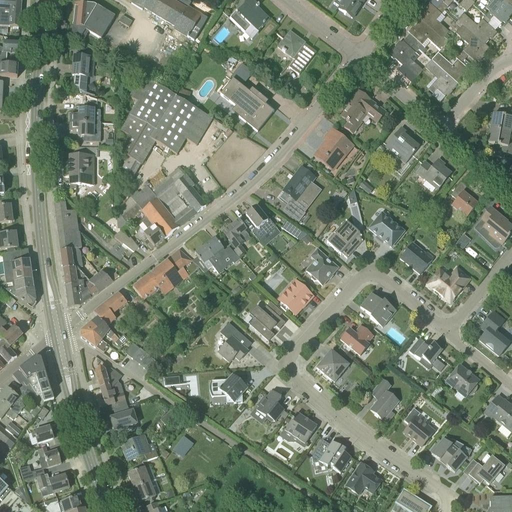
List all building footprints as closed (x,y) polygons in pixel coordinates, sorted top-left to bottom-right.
[(0,0),(0,26),(19,28),(21,1),(13,0),(0,0)] [(185,0),(133,0),(131,5),(142,11),(144,9),(175,28),(174,30),(194,42),(207,20),(188,8),(191,3),(185,0)] [(229,19),(245,35),(251,41),(258,34),(257,33),(269,21),(257,9),(259,7),(258,6),(256,8),(250,2),(251,0),(250,0),(237,14),(236,13),(229,19)] [(345,0),(338,10),(352,19),(365,0),(345,0)] [(453,1),(463,10),(466,13),(474,4),(469,0),(468,1),(466,0),(438,0),(443,3),(439,7),(445,12),(449,8),(448,7),(453,1)] [(500,0),(485,0),(495,9),(490,14),(489,13),(485,17),(491,22),(494,18),(501,25),(507,18),(508,19),(511,14),(511,8),(510,7),(509,8),(500,0)] [(86,31),(102,41),(115,18),(94,7),(92,5),(90,5),(78,4),(77,4),(76,4),(75,5),(75,6),(75,7),(74,25),(72,26),(71,37),(80,42),(86,31)] [(444,39),(449,34),(435,21),(440,15),(441,16),(445,12),(439,7),(436,11),(428,4),(422,11),(421,10),(414,18),(419,22),(420,21),(442,40),(444,39)] [(491,22),(485,17),(481,22),(482,23),(477,28),(464,16),(456,25),(461,30),(463,28),(484,47),(485,46),(493,37),(492,36),(495,32),(487,26),(491,22)] [(129,29),(132,23),(122,17),(119,23),(129,29)] [(413,46),(419,50),(423,55),(426,51),(422,47),(423,46),(422,45),(427,40),(441,52),(449,43),(444,39),(442,40),(420,21),(419,22),(411,31),(412,32),(409,35),(417,42),(413,46)] [(461,30),(456,25),(454,23),(448,30),(456,36),(461,30)] [(459,56),(465,61),(468,57),(475,64),(481,57),(482,58),(489,50),(485,46),(484,47),(463,28),(461,30),(456,36),(469,48),(465,52),(464,51),(459,56)] [(288,68),(298,76),(315,53),(316,54),(290,34),(291,33),(290,33),(284,41),(277,35),(276,36),(284,41),(278,49),(294,61),(288,68)] [(18,55),(19,44),(3,43),(3,49),(0,48),(0,53),(3,54),(6,54),(18,55)] [(415,55),(419,50),(413,46),(410,50),(402,43),(395,51),(395,50),(388,56),(394,61),(395,60),(416,79),(423,72),(409,59),(414,54),(415,55)] [(0,78),(17,79),(18,67),(6,66),(6,54),(3,54),(0,53),(0,78)] [(438,54),(431,62),(458,86),(467,75),(466,75),(469,71),(461,64),(465,61),(459,56),(455,60),(457,61),(452,67),(438,54)] [(72,77),(74,78),(73,88),(79,90),(79,93),(86,95),(87,79),(88,79),(90,59),(74,57),(72,77)] [(452,92),(458,86),(431,62),(425,69),(439,82),(434,87),(432,86),(428,91),(434,95),(437,91),(445,98),(451,91),(452,92)] [(133,178),(140,166),(142,167),(155,144),(176,156),(202,113),(141,77),(134,88),(131,93),(128,98),(137,103),(120,132),(129,137),(119,153),(127,158),(120,171),(133,178)] [(257,133),(273,114),(273,113),(233,81),(220,96),(235,108),(232,113),(257,133)] [(191,93),(180,90),(178,98),(188,101),(191,93)] [(344,129),(353,136),(362,124),(361,123),(366,117),(377,125),(386,114),(386,113),(385,114),(371,103),(371,102),(358,91),(350,102),(352,103),(340,118),(348,124),(344,129)] [(70,115),(70,124),(94,124),(94,112),(97,112),(97,105),(84,105),(84,111),(79,111),(79,116),(70,115)] [(493,115),(490,130),(510,134),(511,126),(511,125),(511,112),(508,112),(507,118),(493,115)] [(217,123),(215,127),(226,133),(228,130),(217,123)] [(94,134),(94,124),(70,124),(70,132),(78,132),(78,137),(84,137),(83,143),(100,144),(100,134),(94,134)] [(508,142),(510,134),(490,130),(488,145),(502,147),(501,153),(511,155),(511,149),(510,149),(511,142),(508,142)] [(314,158),(331,171),(344,154),(346,155),(353,147),(332,131),(326,137),(329,139),(314,158)] [(385,149),(390,153),(387,156),(388,157),(388,159),(388,161),(389,162),(391,162),(393,161),(394,162),(397,158),(405,165),(419,148),(399,132),(385,149)] [(69,187),(94,187),(93,158),(98,158),(98,149),(75,149),(75,158),(69,158),(69,187)] [(426,177),(440,188),(451,175),(436,163),(431,169),(424,164),(416,174),(423,180),(426,177)] [(314,169),(310,165),(305,171),(309,175),(314,169)] [(321,192),(311,184),(314,179),(301,169),(285,191),(287,193),(286,195),(293,201),(290,204),(289,203),(283,211),(299,223),(305,215),(304,214),(321,192)] [(149,192),(134,202),(138,207),(122,219),(127,225),(141,214),(143,213),(164,240),(206,208),(191,190),(194,188),(180,170),(149,192)] [(363,182),(359,188),(364,192),(368,186),(363,182)] [(461,183),(450,196),(456,201),(451,207),(466,219),(478,205),(463,193),(466,188),(461,183)] [(345,201),(356,202),(353,191),(345,201)] [(58,234),(75,231),(75,225),(76,224),(74,211),(66,213),(65,204),(54,205),(58,234)] [(0,224),(12,224),(12,223),(14,223),(13,214),(11,214),(10,207),(0,207),(0,224)] [(259,243),(276,229),(268,220),(266,221),(256,208),(246,217),(256,229),(251,233),(259,243)] [(483,229),(496,240),(495,241),(502,246),(511,233),(511,228),(505,222),(503,224),(501,222),(503,220),(490,210),(481,221),(486,225),(483,229)] [(148,231),(143,235),(150,244),(147,247),(150,251),(154,248),(154,249),(164,240),(143,213),(141,214),(146,220),(141,223),(148,231)] [(391,249),(404,233),(381,214),(369,230),(376,237),(378,234),(385,240),(383,242),(391,249)] [(119,231),(127,225),(122,219),(121,217),(118,219),(119,220),(116,220),(117,230),(119,230),(119,231)] [(244,233),(246,231),(239,222),(223,234),(230,243),(229,243),(235,250),(233,252),(238,258),(245,253),(241,247),(250,240),(244,233)] [(297,241),(302,233),(286,222),(281,229),(297,241)] [(119,233),(113,238),(133,254),(138,249),(130,239),(128,240),(121,231),(128,226),(127,225),(119,231),(119,233)] [(339,230),(327,244),(340,256),(343,253),(349,257),(355,250),(352,247),(359,239),(356,236),(358,234),(349,226),(342,233),(339,230)] [(61,253),(78,250),(75,231),(58,234),(61,253)] [(0,250),(0,251),(8,250),(15,249),(17,249),(17,248),(16,248),(15,242),(16,241),(15,234),(0,235),(0,250)] [(469,241),(462,235),(454,245),(461,251),(469,241)] [(302,241),(307,247),(311,243),(306,237),(302,241)] [(205,247),(213,258),(223,271),(228,267),(224,262),(229,259),(233,265),(240,261),(228,248),(224,252),(215,240),(205,247)] [(420,277),(432,261),(434,258),(427,253),(425,255),(412,245),(400,260),(408,267),(410,266),(414,269),(412,271),(420,277)] [(223,271),(213,258),(205,247),(204,247),(205,248),(195,255),(197,258),(192,262),(206,273),(208,272),(203,265),(208,262),(218,275),(223,271)] [(79,259),(78,250),(61,253),(63,271),(78,269),(79,270),(78,260),(79,259)] [(3,265),(4,275),(31,271),(28,251),(15,253),(8,254),(1,255),(3,265)] [(314,283),(317,283),(322,287),(329,280),(328,279),(330,276),(331,277),(338,270),(317,251),(311,258),(315,262),(306,272),(311,277),(311,280),(314,283)] [(206,273),(192,262),(192,263),(179,252),(133,289),(143,303),(147,299),(159,290),(164,297),(189,278),(199,269),(204,275),(206,273)] [(268,261),(271,265),(277,260),(273,256),(270,258),(268,261)] [(85,285),(87,291),(90,300),(99,294),(89,284),(89,282),(78,270),(79,270),(78,269),(63,271),(65,288),(77,286),(76,283),(83,282),(83,285),(84,285),(85,285)] [(31,271),(4,275),(6,284),(32,280),(31,271)] [(469,281),(460,274),(452,283),(439,272),(427,286),(446,302),(453,301),(469,281)] [(112,284),(108,280),(102,273),(95,278),(106,288),(112,284)] [(256,279),(252,275),(247,278),(251,283),(256,279)] [(99,294),(106,288),(95,278),(89,282),(89,284),(99,294)] [(32,280),(6,284),(6,285),(12,284),(12,289),(4,290),(31,310),(33,309),(36,305),(32,280)] [(71,310),(72,310),(79,308),(90,300),(87,291),(85,291),(84,285),(83,285),(83,282),(76,283),(77,286),(65,288),(68,308),(69,309),(69,308),(71,310)] [(312,298),(295,283),(278,302),(295,317),(296,317),(295,316),(306,304),(307,304),(312,298)] [(10,309),(16,303),(11,298),(0,290),(0,310),(5,305),(10,309)] [(98,319),(106,328),(115,320),(111,316),(126,303),(118,294),(93,314),(98,319)] [(382,329),(396,312),(384,302),(382,304),(371,295),(360,309),(371,318),(370,319),(382,329)] [(151,310),(143,303),(139,298),(128,308),(140,321),(151,310)] [(255,320),(249,326),(268,343),(274,336),(270,332),(275,327),(279,331),(285,324),(266,307),(261,313),(256,309),(250,316),(255,320)] [(499,358),(509,345),(495,333),(504,323),(493,314),(484,325),(489,329),(479,342),(499,358)] [(0,339),(9,349),(21,338),(13,329),(7,335),(4,331),(2,333),(0,330),(0,325),(2,324),(0,322),(0,319),(1,319),(0,318),(0,339)] [(98,319),(91,325),(97,330),(93,336),(102,342),(106,337),(110,340),(111,340),(115,344),(119,348),(127,340),(123,337),(118,341),(109,331),(106,328),(98,319)] [(243,337),(233,328),(228,324),(219,334),(229,342),(224,348),(223,347),(221,346),(219,347),(218,348),(218,350),(218,352),(219,352),(218,354),(229,364),(234,358),(239,362),(248,352),(237,343),(243,337)] [(97,330),(91,325),(80,333),(80,339),(93,348),(104,355),(109,348),(102,342),(93,336),(97,330)] [(340,341),(360,358),(369,347),(367,345),(373,338),(360,327),(356,333),(357,334),(355,336),(349,330),(340,341)] [(9,349),(0,339),(0,342),(0,343),(0,355),(8,365),(17,358),(9,349)] [(422,359),(430,366),(435,360),(442,352),(433,345),(429,350),(424,346),(425,344),(419,340),(409,353),(420,362),(422,359)] [(125,354),(131,359),(139,350),(133,345),(125,354)] [(140,350),(139,350),(131,359),(149,374),(158,365),(140,350)] [(334,384),(348,367),(347,366),(349,364),(333,351),(332,353),(331,353),(316,370),(334,384)] [(45,374),(41,361),(35,359),(12,377),(19,385),(24,381),(26,384),(24,385),(25,386),(26,388),(29,386),(26,382),(31,378),(31,379),(45,374)] [(435,360),(430,366),(439,374),(445,367),(435,360)] [(465,400),(468,396),(469,397),(471,396),(473,395),(475,393),(476,392),(477,390),(477,388),(475,387),(479,383),(460,367),(446,384),(465,400)] [(95,374),(100,389),(109,387),(110,388),(113,390),(117,384),(118,384),(118,383),(121,378),(114,372),(110,376),(100,368),(95,374)] [(53,401),(45,374),(31,379),(31,378),(26,382),(29,386),(37,397),(41,396),(42,401),(45,403),(53,401)] [(225,398),(226,404),(242,404),(241,396),(247,389),(241,384),(241,381),(238,381),(233,376),(228,381),(211,382),(209,386),(209,390),(210,395),(212,398),(225,398)] [(179,387),(179,379),(163,380),(164,388),(179,387)] [(371,396),(376,400),(378,401),(370,411),(383,422),(384,421),(388,424),(395,416),(390,413),(398,403),(386,393),(390,388),(382,381),(370,396),(371,396)] [(121,387),(118,384),(117,384),(113,390),(110,388),(109,387),(100,389),(107,414),(113,412),(127,408),(138,405),(135,397),(125,400),(121,387)] [(31,404),(37,397),(29,386),(26,388),(25,386),(18,393),(26,400),(31,404)] [(15,406),(19,400),(13,395),(6,389),(0,396),(0,402),(17,416),(21,411),(15,406)] [(265,396),(256,407),(258,409),(256,412),(265,419),(267,417),(275,423),(284,411),(276,405),(281,400),(272,392),(267,398),(265,396)] [(498,398),(485,414),(491,419),(492,417),(511,433),(511,406),(510,408),(506,405),(507,404),(504,402),(504,403),(498,398)] [(0,402),(0,420),(1,421),(5,416),(13,422),(18,417),(17,416),(0,402)] [(110,420),(114,433),(128,428),(129,431),(137,429),(136,426),(137,425),(132,412),(129,413),(127,408),(113,412),(115,418),(110,420)] [(164,427),(177,417),(171,410),(159,421),(164,427)] [(403,422),(409,427),(405,432),(411,438),(410,439),(421,449),(434,433),(416,419),(420,415),(414,410),(403,422)] [(285,432),(305,445),(316,428),(316,427),(314,430),(309,427),(309,424),(310,423),(296,414),(285,432)] [(11,424),(5,431),(17,440),(22,433),(11,424)] [(12,437),(0,427),(0,442),(4,446),(12,437)] [(49,428),(31,434),(33,440),(35,439),(37,445),(53,440),(49,428)] [(147,462),(157,458),(156,453),(151,455),(144,437),(120,446),(127,463),(144,456),(144,457),(145,457),(147,462)] [(184,437),(173,452),(183,460),(194,445),(184,437)] [(450,445),(444,440),(431,455),(439,462),(441,460),(447,466),(446,467),(454,474),(467,459),(459,453),(462,446),(463,447),(463,446),(451,440),(451,441),(452,441),(450,445)] [(340,475),(350,459),(351,459),(343,454),(346,450),(341,447),(340,444),(336,445),(332,443),(329,446),(323,442),(312,459),(313,464),(318,463),(327,469),(330,464),(334,467),(332,470),(340,475)] [(24,447),(19,443),(15,447),(20,451),(24,447)] [(38,460),(41,471),(61,465),(57,452),(47,455),(45,449),(38,451),(40,460),(38,460)] [(483,469),(477,465),(468,476),(474,481),(473,482),(477,486),(478,484),(480,486),(483,482),(489,486),(503,468),(492,459),(483,469)] [(361,465),(346,488),(358,496),(363,489),(373,495),(381,483),(371,476),(373,474),(361,465)] [(145,470),(144,469),(127,476),(133,490),(150,483),(145,470)] [(36,479),(34,473),(21,477),(23,483),(36,479)] [(69,490),(65,477),(49,482),(47,476),(36,479),(40,491),(46,489),(49,496),(69,490)] [(0,500),(1,502),(10,491),(0,482),(0,500)] [(138,504),(155,498),(150,483),(133,490),(138,504)] [(29,503),(23,487),(15,494),(27,505),(29,503)] [(425,511),(427,511),(417,505),(419,502),(418,502),(418,503),(402,493),(401,493),(402,493),(395,504),(407,511),(425,511)] [(77,499),(60,504),(62,511),(78,511),(85,510),(83,503),(79,504),(77,499)] [(511,511),(511,499),(495,499),(495,502),(492,502),(486,511),(511,511)]
